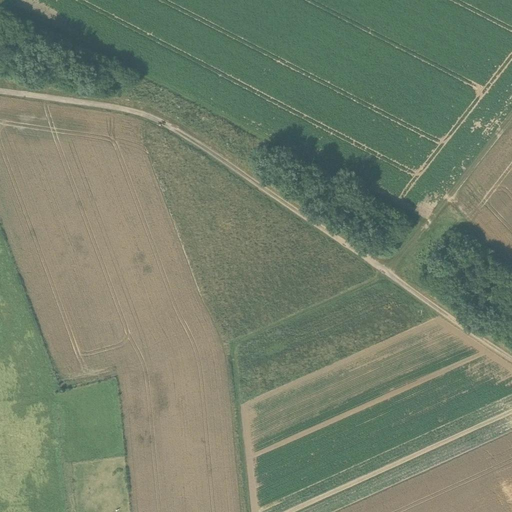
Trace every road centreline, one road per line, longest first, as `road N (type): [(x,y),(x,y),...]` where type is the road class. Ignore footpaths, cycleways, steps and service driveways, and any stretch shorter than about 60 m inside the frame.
road 1 (track): [(0,93),(170,129),(511,356)]
road 2 (track): [(250,511),(235,350),(389,276),(511,120)]
